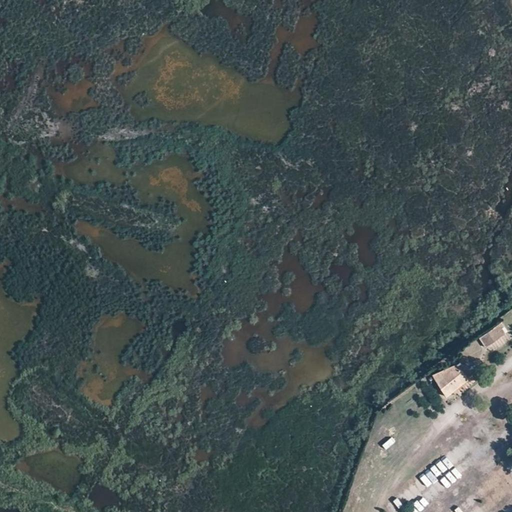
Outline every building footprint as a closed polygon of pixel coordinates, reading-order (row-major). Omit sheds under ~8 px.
[(480,339),(481,340),(487,349),(506,335),(500,326),(480,339)] [(447,398),(467,380),(456,366),(432,376),(447,398)] [(454,427),(460,429),(463,418),(457,416),(454,427)] [(400,448),(390,451),(392,457),(402,454),(400,448)] [(442,462),(425,472),(431,483),(449,472),(442,462)] [(450,472),(435,484),(442,493),(457,481),(450,472)] [(491,477),(473,497),(480,504),(499,483),(491,477)] [(411,504),(422,496),(415,485),(403,492),(411,504)]
